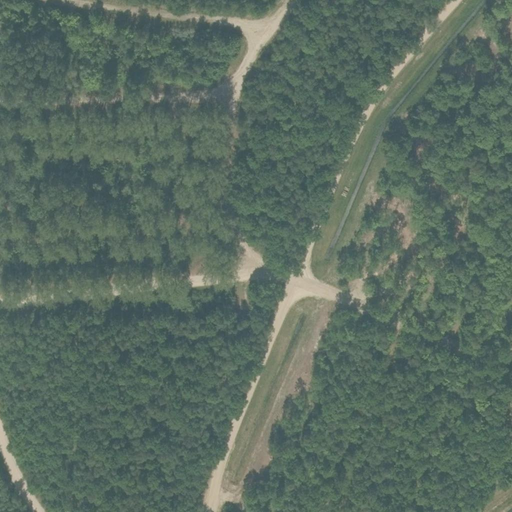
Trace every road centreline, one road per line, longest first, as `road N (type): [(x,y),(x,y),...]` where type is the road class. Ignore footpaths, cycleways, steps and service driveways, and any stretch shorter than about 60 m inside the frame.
road 1 (unknown): [(227,88),(275,22),(71,0)]
road 2 (unknown): [(278,276),(114,284),(0,301)]
road 3 (unknown): [(298,281),(211,511)]
road 4 (unknown): [(227,88),(0,97)]
road 5 (unknown): [(298,281),(472,347),(511,351)]
road 6 (unknown): [(227,88),(217,146),(224,224),(236,247),(278,276)]
